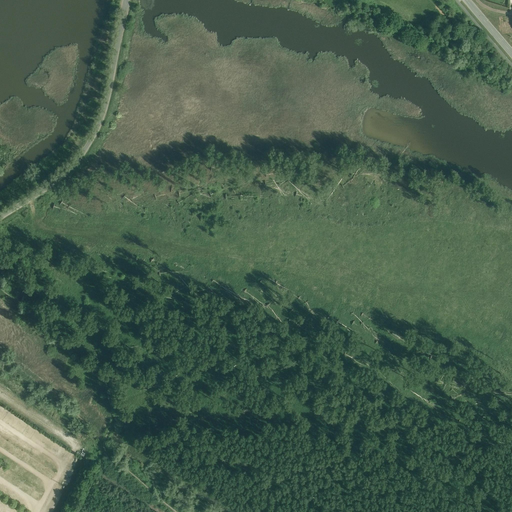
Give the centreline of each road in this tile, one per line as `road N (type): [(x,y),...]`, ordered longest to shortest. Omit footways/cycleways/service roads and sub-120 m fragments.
road 1 (track): [(511,497),(309,432),(152,358)]
road 2 (track): [(176,511),(102,447),(113,419),(105,383),(46,339),(0,286)]
road 3 (unclassified): [(0,217),(57,179),(93,135),(126,0)]
